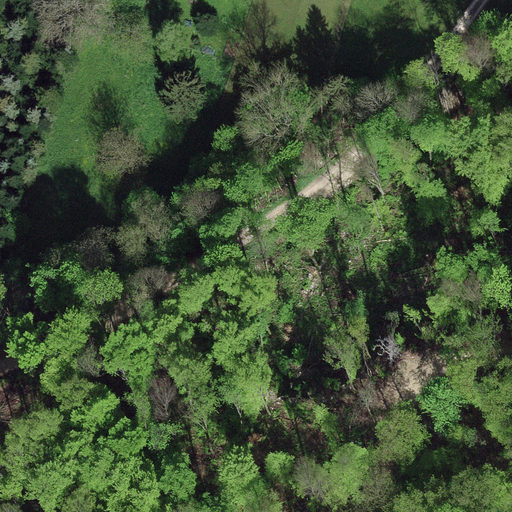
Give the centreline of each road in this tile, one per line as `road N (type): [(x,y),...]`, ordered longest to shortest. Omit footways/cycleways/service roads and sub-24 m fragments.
road 1 (track): [(481,0),(441,63),(333,180),(189,275),(0,366)]
road 2 (track): [(349,511),(390,456),(417,375),(442,362),(511,356)]
